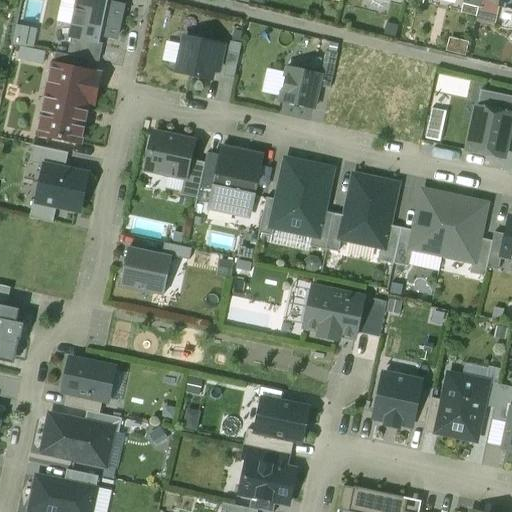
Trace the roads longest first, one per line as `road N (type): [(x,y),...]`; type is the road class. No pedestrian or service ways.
road 1 (residential): [(3,511),(41,342),(87,309),(129,101),(511,186)]
road 2 (residential): [(511,493),(329,455)]
